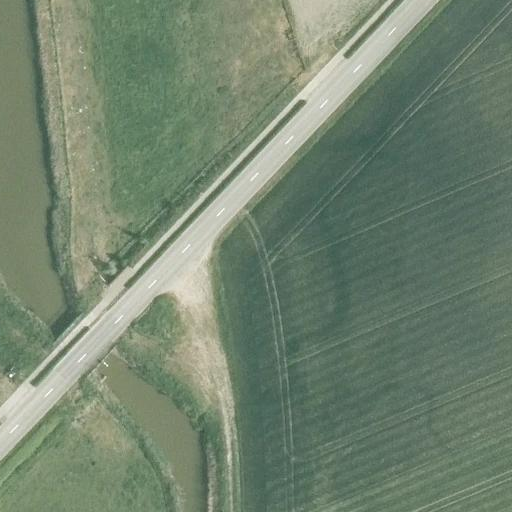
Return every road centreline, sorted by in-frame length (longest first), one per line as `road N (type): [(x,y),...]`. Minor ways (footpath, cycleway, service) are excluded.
road 1 (tertiary): [(422,0),(0,443)]
road 2 (track): [(233,511),(222,351),(210,315),(173,262)]
